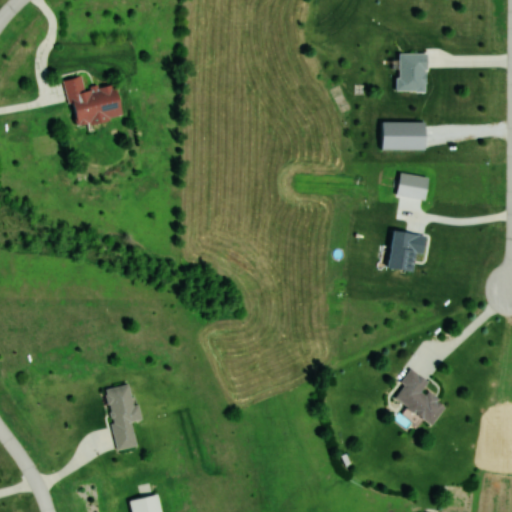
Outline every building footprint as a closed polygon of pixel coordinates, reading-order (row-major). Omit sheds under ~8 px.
[(424,90),(424,54),(398,54),(398,90),(424,90)] [(62,79),(74,127),(120,115),(112,82),(83,89),(79,75),(62,79)] [(427,381),(410,368),(390,395),(430,424),(444,405),(421,389),(427,381)] [(130,421),(139,419),(136,403),(132,404),(127,383),(103,388),(115,449),(134,445),(130,421)] [(127,499),(130,511),(159,511),(155,493),(127,499)]
